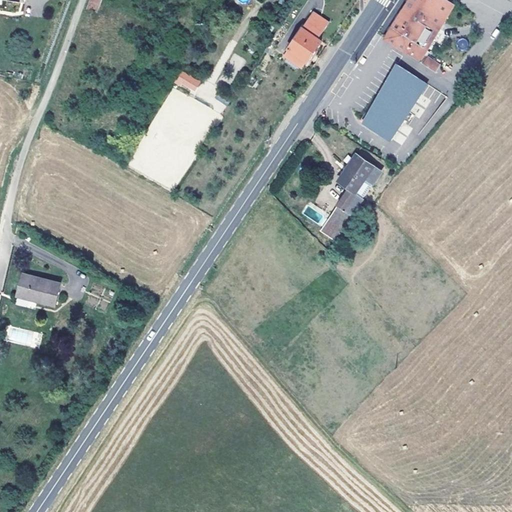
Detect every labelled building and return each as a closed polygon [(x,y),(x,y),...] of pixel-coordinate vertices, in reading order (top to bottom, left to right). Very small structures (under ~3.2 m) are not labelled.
[(102,0),(90,0),(88,7),(98,11),(102,0)] [(409,0),(385,38),(415,57),(436,72),(441,65),(428,56),(424,53),(427,49),(440,28),(428,21),(440,0),(409,0)] [(449,0),(440,0),(428,21),(440,28),(441,29),(456,4),(449,0)] [(329,22),(313,11),(284,55),(296,63),(302,67),(307,61),(308,62),(320,44),(322,41),(319,39),(329,22)] [(322,45),(320,44),(308,62),(310,63),(322,45)] [(284,55),(282,58),(294,67),(296,63),(284,55)] [(428,83),(402,67),(366,124),(392,140),(428,83)] [(179,71),(175,84),(196,92),(201,79),(179,71)] [(133,163),(133,167),(156,178),(182,176),(189,162),(185,160),(184,145),(176,145),(177,155),(169,155),(169,147),(149,138),(164,137),(151,131),(150,127),(172,126),(173,133),(188,132),(189,137),(198,136),(204,124),(204,122),(207,115),(206,104),(169,87),(133,163)] [(216,127),(211,124),(205,135),(209,138),(216,127)] [(369,170),(351,159),(336,184),(345,192),(335,208),(349,218),(360,198),(354,196),(369,170)] [(349,218),(335,208),(320,233),(334,243),(349,218)] [(61,283),(23,274),(17,296),(31,299),(31,298),(39,300),(55,304),(61,283)] [(92,284),(85,306),(107,313),(114,291),(92,284)] [(31,299),(17,296),(15,303),(37,308),(39,300),(31,298),(31,299)]
